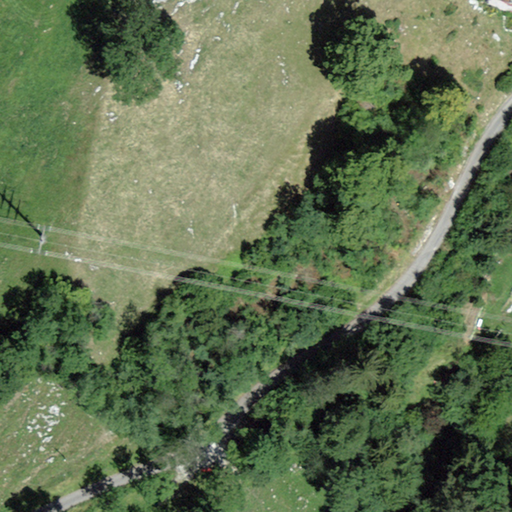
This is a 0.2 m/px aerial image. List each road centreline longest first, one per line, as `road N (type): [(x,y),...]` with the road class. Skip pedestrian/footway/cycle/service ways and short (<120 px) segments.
road 1 (unclassified): [(396,294),(58,511)]
road 2 (residential): [(511,105),(396,294)]
